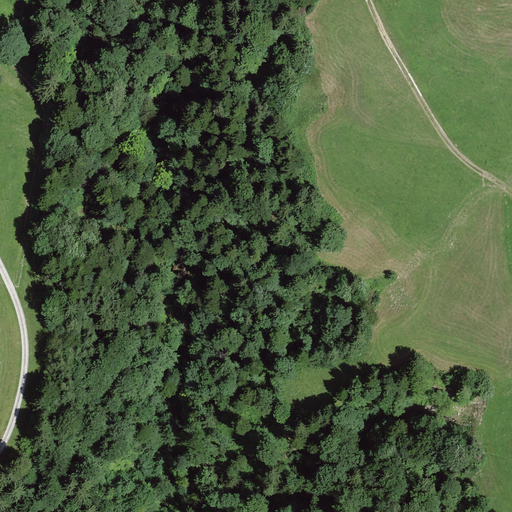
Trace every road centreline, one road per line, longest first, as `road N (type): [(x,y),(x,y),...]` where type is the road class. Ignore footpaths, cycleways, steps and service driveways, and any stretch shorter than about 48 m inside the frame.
road 1 (track): [(511,191),(452,148),(370,0)]
road 2 (unclassified): [(0,264),(19,304),(26,351),(21,399),(0,448)]
